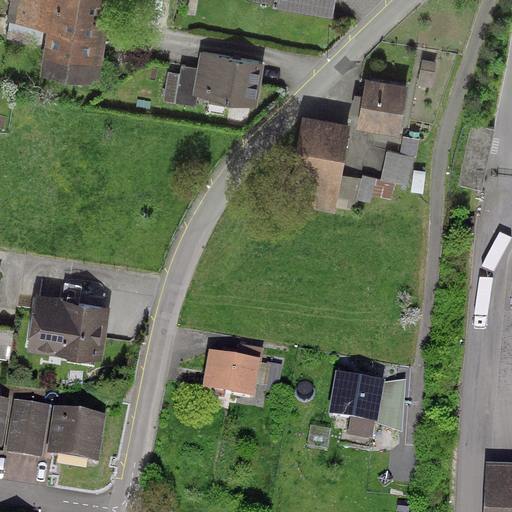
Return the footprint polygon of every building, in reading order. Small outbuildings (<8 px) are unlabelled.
[(92,36),(98,0),(10,0),(7,20),(49,27),(42,68),(86,76),(86,74),(95,75),(101,37),(92,36)] [(271,0),(270,6),(330,16),(332,0),(271,0)] [(195,94),(249,103),(257,63),(201,53),(198,69),(180,66),(178,75),(172,74),(167,75),(163,100),(193,106),(195,94)] [(396,130),(404,88),(364,81),(361,98),(355,96),(352,109),(359,110),(356,122),(396,130)] [(456,186),(479,191),(484,169),(492,130),(469,125),(456,186)] [(285,203),(331,212),(345,135),(299,127),(285,203)] [(404,185),(407,171),(382,166),(379,180),(404,185)] [(368,204),(374,178),(360,176),(355,201),(368,204)] [(30,345),(94,355),(101,309),(37,299),(30,345)] [(0,360),(7,362),(12,327),(0,325),(0,360)] [(260,349),(236,344),(234,356),(221,354),(220,359),(211,357),(205,392),(247,399),(252,370),(257,371),(260,349)] [(268,378),(280,380),(284,357),(272,355),(268,378)] [(347,435),(369,439),(378,386),(337,379),(331,418),(350,421),(347,435)] [(98,421),(56,415),(50,452),(93,458),(98,421)] [(7,454),(22,457),(27,427),(12,425),(7,454)] [(37,459),(41,430),(27,427),(22,457),(37,459)] [(511,511),(511,477),(489,476),(487,511),(511,511)]
